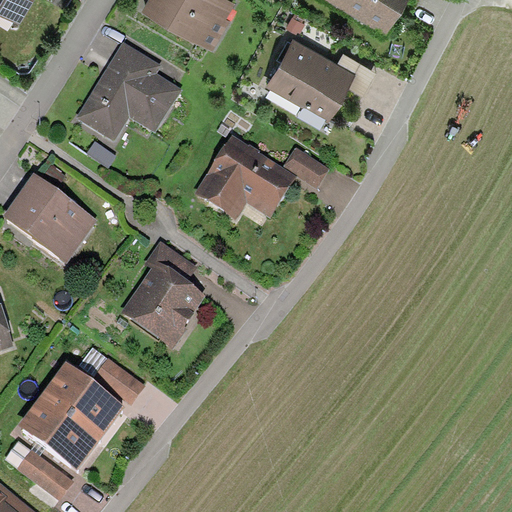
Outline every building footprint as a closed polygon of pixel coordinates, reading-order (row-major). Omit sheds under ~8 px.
[(0,0),(0,13),(18,24),(33,0),(0,0)] [(214,0),(156,0),(147,18),(204,50),(228,8),(214,0)] [(328,0),(388,37),(410,0),(328,0)] [(296,50),(271,92),(327,126),(352,84),(296,50)] [(122,58),(79,128),(114,149),(127,130),(151,145),(177,102),(152,87),(157,79),(122,58)] [(114,166),(92,153),(85,164),(107,177),(114,166)] [(293,190),(232,153),(200,205),(235,227),(245,212),(270,227),(293,190)] [(327,182),(295,162),(284,179),(317,199),(327,182)] [(31,198),(6,233),(62,271),(87,236),(31,198)] [(155,280),(181,298),(194,280),(158,255),(145,273),(155,280)] [(155,280),(122,327),(168,360),(202,312),(181,298),(155,280)] [(110,363),(98,379),(130,403),(142,386),(110,363)] [(67,369),(25,427),(77,466),(120,408),(67,369)] [(71,483),(33,455),(21,470),(59,498),(71,483)] [(13,511),(0,501),(0,511),(13,511)]
